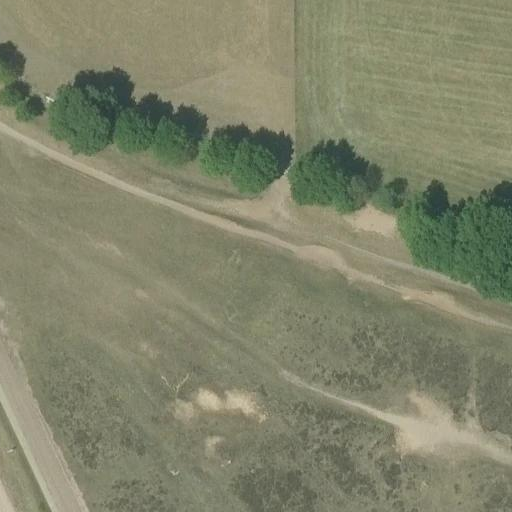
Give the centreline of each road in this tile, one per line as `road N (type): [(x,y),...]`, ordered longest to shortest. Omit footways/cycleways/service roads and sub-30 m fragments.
road 1 (track): [(511,314),(344,270),(215,223),(87,172),(0,126)]
road 2 (track): [(69,511),(0,362)]
